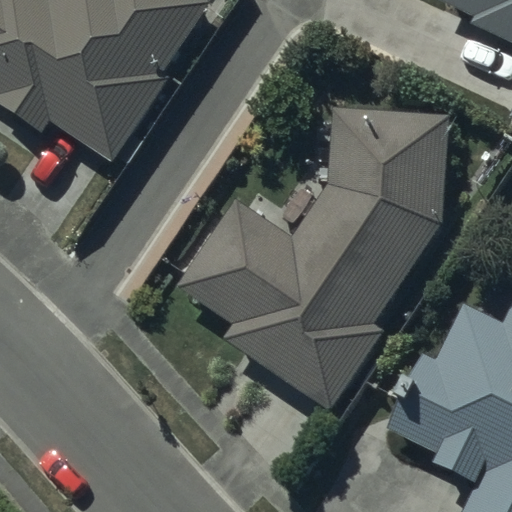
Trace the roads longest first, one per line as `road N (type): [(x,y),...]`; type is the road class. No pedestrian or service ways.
road 1 (residential): [(30,379),(281,0)]
road 2 (residential): [(151,511),(30,379)]
